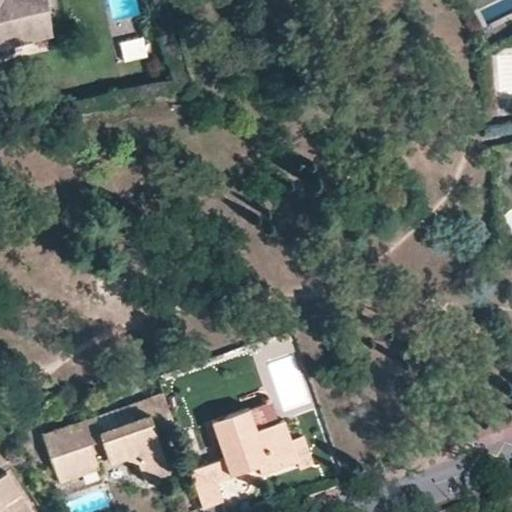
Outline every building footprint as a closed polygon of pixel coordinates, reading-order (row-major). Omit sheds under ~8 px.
[(0,0),(0,43),(51,31),(46,0),(0,0)] [(123,60),(146,53),(140,31),(116,38),(123,60)] [(178,67),(109,85),(114,104),(184,86),(178,67)] [(174,425),(164,394),(129,405),(133,419),(99,431),(94,418),(44,436),(61,481),(91,470),(89,463),(99,460),(102,466),(120,459),(137,460),(144,479),(157,475),(169,470),(158,439),(155,432),(174,425)] [(129,405),(94,418),(99,431),(133,419),(129,405)] [(226,459),(191,472),(203,506),(223,498),(218,486),(234,481),(234,480),(234,479),(234,478),(234,477),(234,476),(235,476),(250,471),(259,467),(263,477),(300,463),(292,442),(285,423),(258,432),(249,409),(214,423),(226,459)] [(177,432),(174,425),(155,432),(158,439),(177,432)] [(305,438),(292,442),(300,463),(303,470),(316,466),(305,438)] [(0,476),(0,475),(0,511),(32,511),(7,472),(0,476)]
